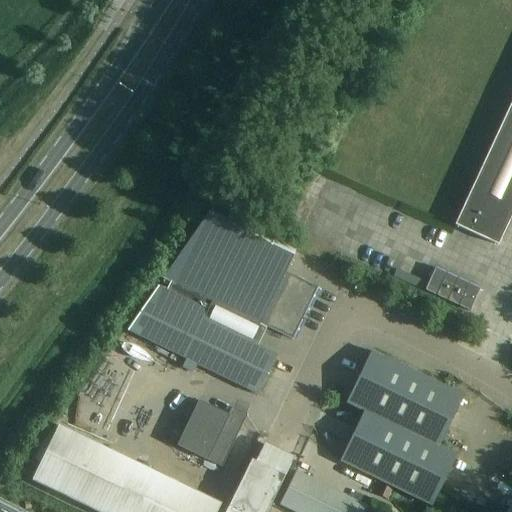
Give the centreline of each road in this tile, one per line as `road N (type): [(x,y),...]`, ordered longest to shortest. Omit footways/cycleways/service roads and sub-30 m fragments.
road 1 (secondary): [(0,283),(71,199),(195,0)]
road 2 (unclassified): [(511,384),(381,315),(353,317),(332,336),(282,450)]
road 3 (secondary): [(160,0),(77,127),(0,221)]
